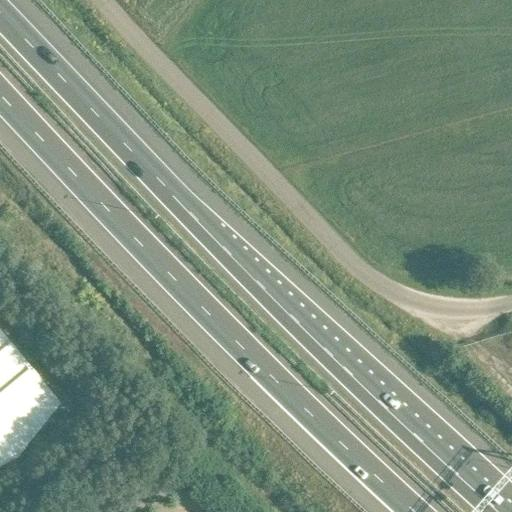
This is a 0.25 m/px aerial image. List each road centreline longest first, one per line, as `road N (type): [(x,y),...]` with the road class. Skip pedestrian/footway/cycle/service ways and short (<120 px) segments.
road 1 (motorway): [(498,511),(209,234),(0,12)]
road 2 (motorway): [(0,93),(212,315),(419,511)]
road 3 (unclassified): [(511,296),(423,307),(387,294),(221,133),(107,0)]
